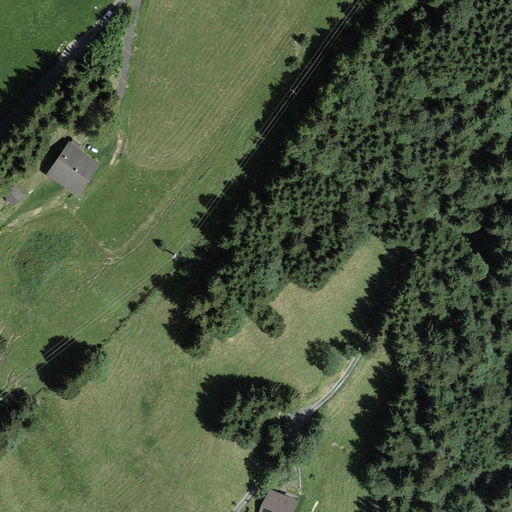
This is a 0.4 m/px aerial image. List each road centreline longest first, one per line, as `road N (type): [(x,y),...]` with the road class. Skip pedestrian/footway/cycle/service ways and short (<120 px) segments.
road 1 (track): [(511,104),(436,209),(345,376),(293,427),(236,511)]
road 2 (unclassified): [(0,131),(121,0)]
